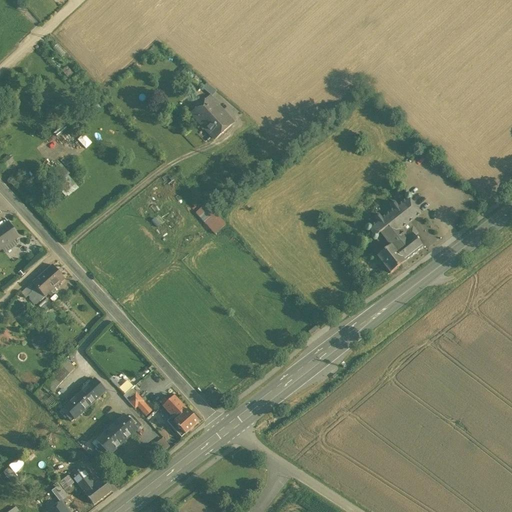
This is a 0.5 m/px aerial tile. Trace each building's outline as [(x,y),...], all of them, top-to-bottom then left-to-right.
[(203,89),(212,96),(217,91),(207,84),(203,89)] [(192,114),(215,139),(233,123),(210,98),(192,114)] [(0,166),(5,171),(13,163),(9,158),(0,166)] [(81,186),(61,164),(47,177),(67,199),(81,186)] [(369,232),(370,232),(372,235),(371,236),(371,238),(371,239),(372,240),(373,240),(374,241),(375,241),(376,241),(377,240),(385,250),(377,257),(390,274),(400,267),(402,269),(403,269),(406,266),(405,263),(423,248),(418,242),(419,241),(417,239),(417,240),(414,237),(418,234),(413,227),(411,228),(409,225),(421,214),(410,200),(411,200),(411,199),(411,197),(411,196),(410,195),(408,194),(407,194),(406,195),(405,196),(404,198),(405,199),(405,200),(397,206),(394,203),(392,203),(390,205),(390,207),(392,210),(381,219),(379,216),(376,216),(374,217),(374,219),(376,222),(371,227),(370,226),(369,226),(368,226),(367,226),(366,226),(365,227),(365,228),(365,229),(365,230),(365,231),(366,232),(367,232),(368,232),(369,232)] [(196,213),(217,234),(228,224),(207,202),(196,213)] [(0,251),(3,249),(14,241),(19,238),(9,223),(0,229),(0,251)] [(14,241),(3,249),(6,254),(18,246),(14,241)] [(39,279),(31,286),(39,296),(47,289),(52,295),(73,279),(62,266),(42,282),(39,279)] [(35,348),(45,347),(44,336),(34,337),(35,348)] [(68,361),(63,367),(70,373),(75,368),(68,361)] [(63,367),(59,370),(67,377),(70,373),(63,367)] [(59,370),(56,374),(63,381),(67,377),(59,370)] [(56,374),(52,378),(60,385),(63,381),(56,374)] [(52,378),(49,382),(56,389),(60,385),(52,378)] [(79,394),(90,406),(106,392),(95,379),(79,394)] [(49,382),(45,386),(53,392),(56,389),(49,382)] [(135,394),(131,390),(124,396),(144,418),(151,412),(143,402),(136,394),(135,394)] [(64,409),(69,415),(67,417),(72,422),(74,420),(75,421),(75,420),(75,421),(90,406),(79,394),(64,408),(64,409)] [(177,421),(170,427),(181,439),(199,423),(188,411),(187,411),(174,397),(168,403),(164,399),(160,403),(177,421)] [(124,415),(110,428),(123,443),(137,430),(124,415)] [(110,428),(96,441),(109,456),(123,443),(110,428)] [(163,438),(154,445),(160,454),(169,447),(163,438)] [(144,453),(150,461),(155,458),(149,449),(144,453)] [(13,481),(19,476),(10,467),(5,472),(13,481)] [(84,471),(73,479),(85,493),(95,485),(84,471)] [(84,493),(94,505),(112,491),(102,479),(95,485),(85,493),(84,493)] [(61,511),(67,508),(62,502),(48,511),(61,511)]
